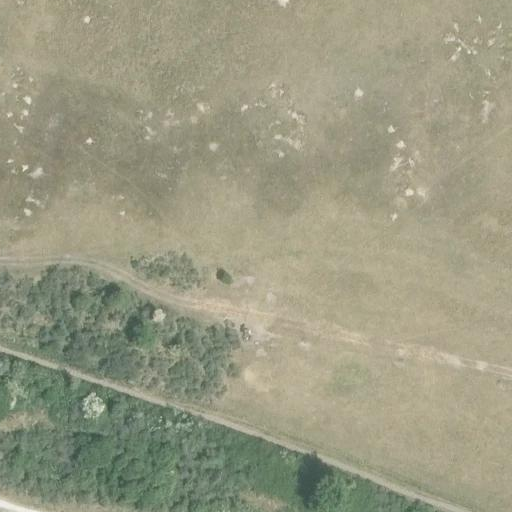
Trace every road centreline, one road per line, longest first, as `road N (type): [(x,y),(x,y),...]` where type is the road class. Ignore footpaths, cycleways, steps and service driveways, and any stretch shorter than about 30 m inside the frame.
road 1 (track): [(511,374),(174,303),(101,267),(0,266)]
road 2 (unknown): [(452,511),(0,348)]
